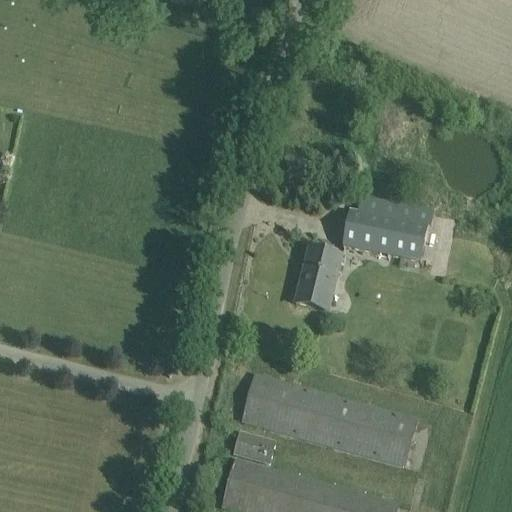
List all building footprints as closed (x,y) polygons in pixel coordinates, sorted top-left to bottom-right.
[(432,232),(435,215),(362,200),(358,217),(350,216),(344,249),(421,265),(428,231),(432,232)] [(342,261),(328,257),(309,252),(296,306),(329,314),(342,261)] [(416,421),(276,383),(256,378),(244,425),(403,469),(416,421)] [(275,446),(240,437),(235,457),(270,466),(275,446)] [(396,511),(397,508),(236,463),(222,511),(225,511),(396,511)]
